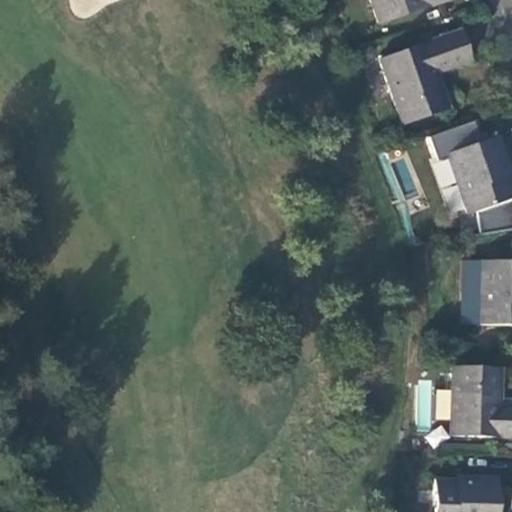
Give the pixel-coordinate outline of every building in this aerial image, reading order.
[(368,0),(378,25),(449,0),(368,0)] [(471,61),(460,31),(378,60),(402,126),(448,109),(436,73),(471,61)] [(497,136),(445,155),(467,215),(476,211),(480,236),(511,230),(511,208),(511,200),(511,199),(511,189),(507,177),(502,162),(506,161),(497,136)] [(506,161),(502,162),(507,177),(511,176),(506,161)] [(511,262),(480,262),(478,326),(511,326),(511,262)] [(448,437),(511,438),(511,406),(500,406),(500,369),(451,367),(448,437)] [(431,511),(495,511),(497,479),(471,478),(471,482),(455,481),(433,480),(431,511)]
